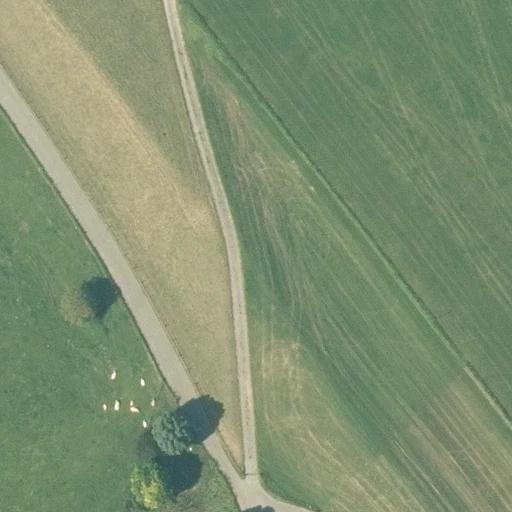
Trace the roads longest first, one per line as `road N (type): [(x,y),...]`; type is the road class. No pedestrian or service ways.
road 1 (track): [(254,511),(237,245),(200,125),(176,0)]
road 2 (track): [(0,91),(108,245),(214,449),(254,490)]
